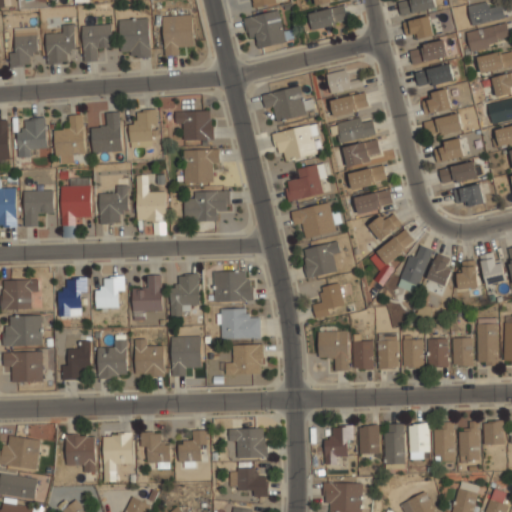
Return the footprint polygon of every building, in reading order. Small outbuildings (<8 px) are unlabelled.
[(276,0),(251,0),(253,8),(277,3),(276,0)] [(403,0),(398,1),(401,15),(436,7),(434,0),(403,0)] [(491,7),(490,0),(468,3),(471,23),(504,18),(503,6),(491,7)] [(309,13),(311,29),(347,23),(345,6),(309,13)] [(279,11),(244,17),(248,39),(256,38),(257,47),(285,43),(279,11)] [(163,54),(182,53),(182,44),(192,44),(192,13),(162,14),(163,54)] [(406,34),(414,32),(415,40),(435,35),(430,14),(403,20),(406,34)] [(119,17),(120,48),(130,47),(130,56),(149,56),(149,16),(119,17)] [(510,41),(507,22),(466,30),(470,49),(510,41)] [(46,62),(65,62),(65,51),(74,51),(74,23),(63,23),(63,32),(46,33),(46,62)] [(82,24),(83,60),(94,59),(94,47),(112,46),(111,23),(82,24)] [(37,55),(37,27),(11,27),(11,65),(28,65),(28,55),(37,55)] [(412,62),(448,55),(445,39),(409,46),(412,62)] [(511,48),(477,56),(481,73),(511,66),(511,48)] [(453,79),(450,63),(415,70),(418,86),(453,79)] [(350,79),(347,68),(326,73),(331,93),(364,86),(362,76),(350,79)] [(511,70),(491,76),(496,95),(511,90),(511,70)] [(312,96),(302,98),(300,85),(263,92),(265,108),(275,106),(277,118),(314,112),(312,96)] [(428,90),(430,100),(423,101),(424,112),(451,109),(448,87),(428,90)] [(334,115),(369,108),(365,91),(330,98),(334,115)] [(511,98),(489,100),(490,120),(511,118),(511,98)] [(130,122),(130,145),(155,145),(155,111),(136,111),(136,122),(130,122)] [(183,123),(183,140),(211,140),(211,111),(175,111),(175,123),(183,123)] [(120,112),(106,112),(106,126),(91,126),(92,151),(120,151),(120,112)] [(429,136),(462,128),(459,112),(425,120),(429,136)] [(54,128),(56,163),(74,162),(73,153),(84,153),(82,115),(68,115),(69,127),(54,128)] [(340,140),(375,133),(372,115),(337,121),(340,140)] [(25,119),(26,129),(17,129),(18,156),(30,155),(30,148),(46,147),(45,118),(25,119)] [(0,160),(9,160),(9,119),(0,119),(0,160)] [(313,123),(272,131),(276,152),(285,150),(287,159),(319,153),(313,123)] [(497,145),(511,141),(511,123),(493,128),(497,145)] [(465,156),(462,136),(434,142),(438,161),(465,156)] [(343,145),(347,165),(372,160),(371,152),(380,150),(377,138),(343,145)] [(218,149),(183,149),(183,183),(211,183),(211,163),(218,163),(218,149)] [(439,168),(443,184),(478,175),(474,159),(439,168)] [(352,187),(387,179),(383,163),(348,172),(352,187)] [(296,168),(299,178),(284,182),(289,201),(323,193),(316,164),(296,168)] [(136,221),(165,221),(165,191),(146,191),(146,174),(136,174),(136,221)] [(90,215),(90,176),(70,176),(70,186),(61,186),(61,225),(80,225),(80,215),(90,215)] [(0,225),(16,226),(16,187),(1,187),(1,179),(0,178),(0,225)] [(465,206),(485,201),(480,181),(454,188),(457,199),(463,197),(465,206)] [(99,222),(118,222),(118,212),(127,212),(127,184),(116,184),(116,193),(99,193),(99,222)] [(354,196),(358,212),(393,203),(389,187),(354,196)] [(53,214),(53,189),(24,189),(24,225),(35,225),(35,214),(53,214)] [(193,199),(184,199),(184,221),(218,221),(218,210),(228,210),(228,190),(193,191),(193,199)] [(294,225),(302,223),(305,237),(336,230),(330,202),(291,210),(294,225)] [(369,226),(380,241),(402,224),(391,209),(369,226)] [(377,251),(387,263),(415,240),(405,228),(377,251)] [(333,253),(340,252),(337,240),(302,249),(308,277),(337,270),(333,253)] [(414,291),(433,251),(417,244),(399,284),(414,291)] [(505,281),(498,250),(479,254),(486,285),(505,281)] [(432,283),(449,283),(449,256),(432,256),(432,283)] [(459,288),(477,288),(477,260),(459,260),(459,288)] [(244,280),(244,272),(214,272),(214,301),(251,301),(251,280),(244,280)] [(123,275),(104,275),(104,285),(95,285),(95,306),(123,306),(123,275)] [(161,310),(161,275),(146,275),(146,287),(132,287),(132,310),(161,310)] [(169,286),(169,316),(184,316),(184,305),(198,305),(198,275),(178,275),(178,286),(169,286)] [(57,286),(57,314),(72,314),(72,306),(86,306),(86,276),(68,276),(68,286),(57,286)] [(1,308),(39,307),(39,278),(1,278),(1,308)] [(312,304),(316,319),(346,311),(339,282),(319,288),(322,301),(312,304)] [(260,339),(260,318),(247,318),(247,309),(219,309),(219,339),(260,339)] [(41,345),(41,314),(11,314),(11,324),(1,324),(1,345),(41,345)] [(478,364),(497,364),(497,323),(478,323),(478,364)] [(318,330),(318,358),(335,358),(335,369),(348,369),(348,330),(318,330)] [(200,334),(171,334),(171,375),(189,375),(189,366),(200,366),(200,334)] [(127,376),(127,336),(116,336),(116,346),(97,346),(97,376),(127,376)] [(135,375),(163,375),(163,345),(147,345),(147,337),(135,337),(135,375)] [(62,378),(81,378),(81,368),(90,368),(90,338),(79,338),(79,347),(70,347),(70,359),(62,359),(62,378)] [(471,366),(471,338),(453,338),(453,366),(471,366)] [(422,339),(403,339),(403,367),(422,367),(422,339)] [(428,339),(428,367),(446,367),(446,339),(428,339)] [(396,340),(378,340),(378,368),(396,368),(396,340)] [(353,341),(353,368),(372,368),(372,341),(353,341)] [(233,362),(225,362),(225,374),(261,374),(261,345),(233,345),(233,362)] [(3,369),(13,369),(13,381),(42,380),(42,350),(3,350),(3,369)] [(484,421),(484,444),(503,444),(503,421),(484,421)] [(435,429),(435,460),(453,460),(453,422),(441,422),(441,429),(435,429)] [(478,460),(478,422),(468,422),(468,430),(459,430),(459,460),(478,460)] [(403,463),(403,424),(385,424),(385,463),(403,463)] [(379,454),(378,425),(359,426),(360,455),(379,454)] [(410,425),(410,458),(425,458),(425,425),(410,425)] [(332,436),(324,436),(324,464),(337,464),(337,457),(350,457),(350,426),(332,426),(332,436)] [(265,457),(265,427),(229,427),(229,440),(237,439),(238,457),(265,457)] [(178,438),(178,460),(200,460),(200,447),(207,447),(207,428),(189,428),(189,438),(178,438)] [(169,440),(160,440),(160,431),(140,431),(140,448),(149,448),(149,463),(169,463),(169,440)] [(103,470),(115,470),(115,461),(132,461),(131,432),(103,433),(103,470)] [(83,471),(95,471),(95,433),(65,433),(65,462),(83,462),(83,471)] [(39,438),(10,435),(9,444),(0,443),(0,464),(36,468),(39,438)] [(266,496),(266,467),(230,467),(230,489),(252,489),(252,496),(266,496)] [(0,493),(34,498),(37,477),(0,471),(0,493)] [(451,511),(471,511),(479,484),(460,479),(451,511)] [(331,503),(331,511),(362,511),(362,483),(323,483),(323,503),(331,503)] [(503,492),(494,488),(484,511),(505,511),(509,502),(500,498),(503,492)] [(400,504),(405,511),(437,511),(423,490),(400,504)] [(123,511),(145,511),(150,503),(132,495),(123,511)] [(60,511),(87,511),(76,498),(60,511)] [(31,511),(33,504),(2,500),(1,509),(0,508),(0,511),(31,511)]
